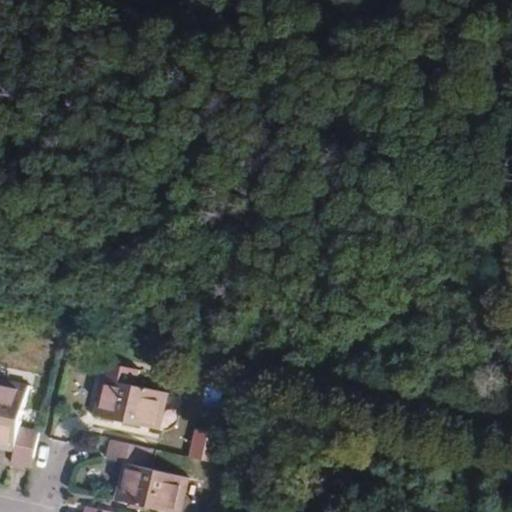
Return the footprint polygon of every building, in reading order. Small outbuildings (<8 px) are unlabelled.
[(106,365),(100,396),(104,397),(100,417),(157,430),(165,394),(132,387),(135,371),(106,365)] [(7,391),(8,387),(0,385),(0,449),(14,452),(12,464),(31,469),(39,432),(20,428),(27,395),(7,391)] [(7,391),(27,395),(28,391),(8,387),(7,391)] [(104,397),(100,396),(96,417),(100,417),(104,397)] [(222,435),(195,429),(189,458),(216,464),(222,435)] [(167,511),(179,511),(183,496),(178,495),(182,476),(143,468),(147,449),(111,441),(107,460),(125,464),(117,501),(167,511)] [(187,477),(182,476),(178,495),(183,496),(187,477)]
